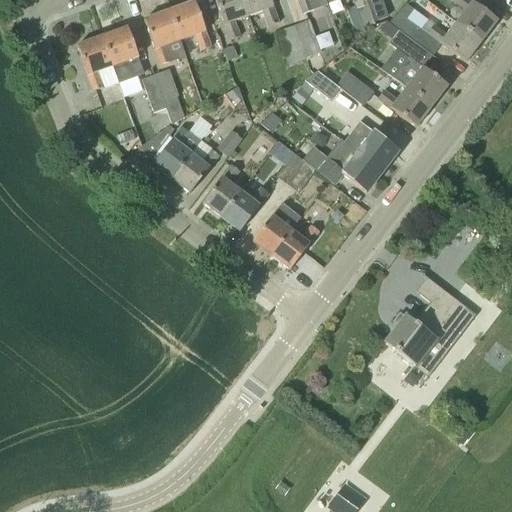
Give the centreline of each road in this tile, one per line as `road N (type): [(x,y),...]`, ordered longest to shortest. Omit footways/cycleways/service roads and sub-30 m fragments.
road 1 (residential): [(308,319),(77,137),(42,48),(50,17),(84,0)]
road 2 (tertiary): [(308,319),(511,48)]
road 3 (tertiary): [(107,511),(192,471),(308,319)]
